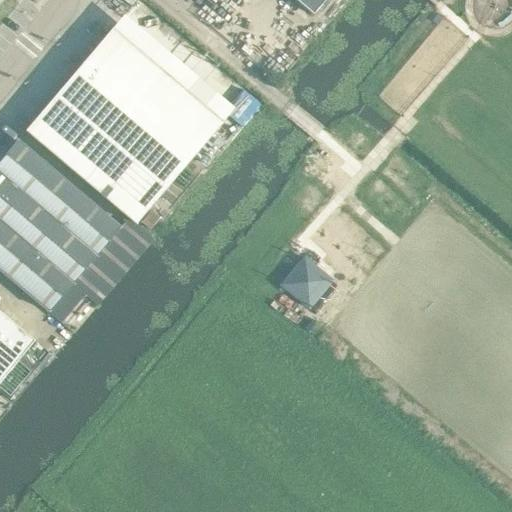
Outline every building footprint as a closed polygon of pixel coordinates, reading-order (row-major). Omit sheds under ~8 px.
[(293,0),(311,15),(324,0),(293,0)] [(134,225),(161,193),(220,124),(110,30),(51,100),(24,131),(127,218),(134,225)] [(153,239),(134,225),(127,219),(119,228),(17,141),(0,160),(0,271),(48,312),(74,334),(153,239)] [(148,210),(139,222),(149,229),(158,217),(148,210)] [(303,255),(278,285),(307,309),(332,279),(303,255)] [(47,353),(33,341),(0,313),(0,391),(8,399),(47,353)]
